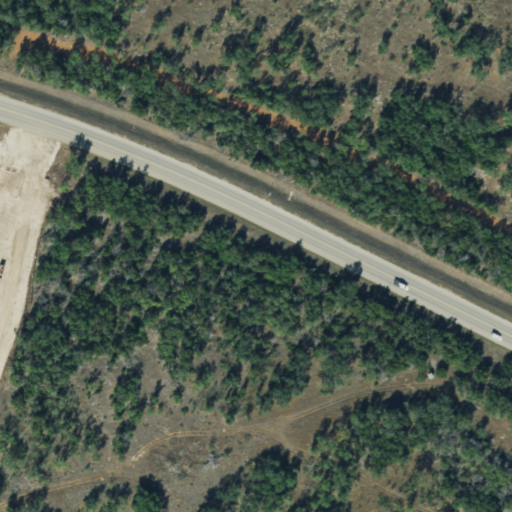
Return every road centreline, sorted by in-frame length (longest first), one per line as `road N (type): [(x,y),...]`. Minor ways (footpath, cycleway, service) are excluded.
road 1 (secondary): [(511,332),(205,181),(0,104)]
road 2 (residential): [(26,112),(0,189),(3,329),(52,120)]
road 3 (residential): [(358,460),(467,511)]
